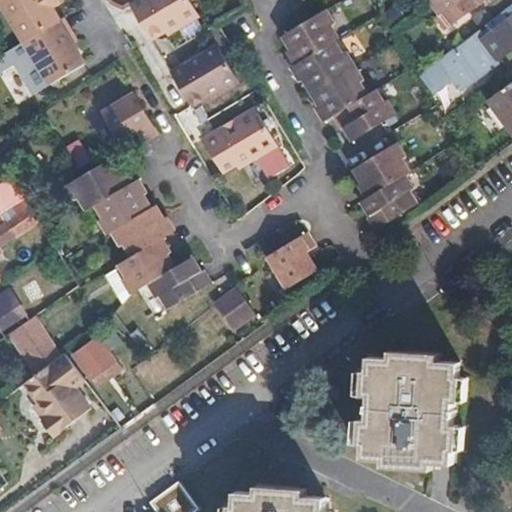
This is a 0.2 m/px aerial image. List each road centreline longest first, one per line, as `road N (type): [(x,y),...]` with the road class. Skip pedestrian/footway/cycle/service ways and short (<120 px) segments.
road 1 (residential): [(314,207),(218,250),(160,154)]
road 2 (residential): [(314,207),(326,168),(260,53),(273,13)]
road 3 (residential): [(230,411),(266,444),(409,511)]
road 4 (residential): [(382,302),(230,411)]
road 5 (residential): [(230,411),(102,510)]
road 6 (residential): [(511,210),(382,302)]
